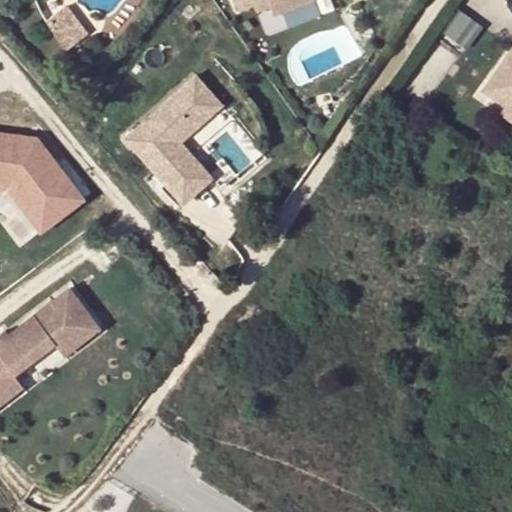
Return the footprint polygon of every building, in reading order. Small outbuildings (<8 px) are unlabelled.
[(235,0),(239,10),(252,5),(265,0),(267,0),(270,8),(274,19),(314,2),(313,0),(235,0)] [(255,14),(270,8),(267,0),(265,0),(252,5),(255,14)] [(511,50),(481,90),(505,108),(511,98),(511,50)] [(194,122),(198,126),(222,105),(195,76),(190,81),(212,106),(194,122)] [(125,139),(183,204),(206,183),(174,147),(180,142),(198,126),(194,122),(212,106),(190,81),(125,139)] [(511,98),(505,108),(501,113),(511,121),(511,98)] [(33,137),(0,131),(0,178),(6,180),(15,193),(22,189),(72,192),(33,137)] [(212,178),(180,142),(174,147),(206,183),(212,178)] [(6,180),(0,178),(0,186),(2,187),(33,231),(78,200),(72,192),(22,189),(15,193),(6,180)] [(68,287),(0,338),(0,389),(16,377),(13,373),(53,342),(57,347),(92,319),(68,287)] [(92,319),(57,347),(63,354),(99,327),(92,319)] [(0,402),(22,386),(16,377),(0,389),(0,402)]
